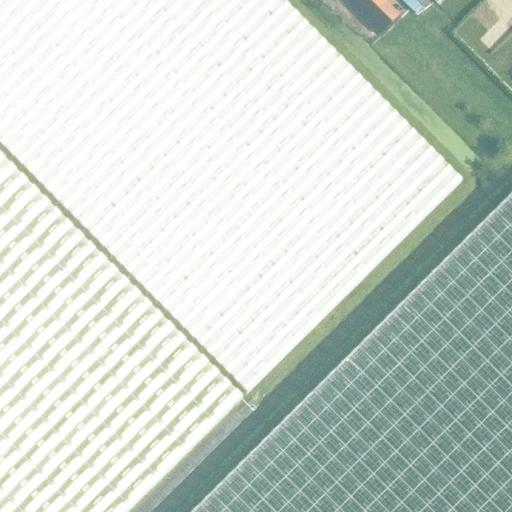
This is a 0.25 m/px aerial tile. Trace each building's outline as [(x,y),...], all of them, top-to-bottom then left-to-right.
[(0,0),(0,148),(245,396),(460,183),(278,0),(0,0)] [(361,0),(342,0),(352,10),(361,0)] [(511,0),(499,0),(490,10),(500,20),(511,8),(511,0)] [(0,511),(127,511),(241,401),(0,157),(0,511)] [(511,511),(511,199),(197,511),(511,511)]
